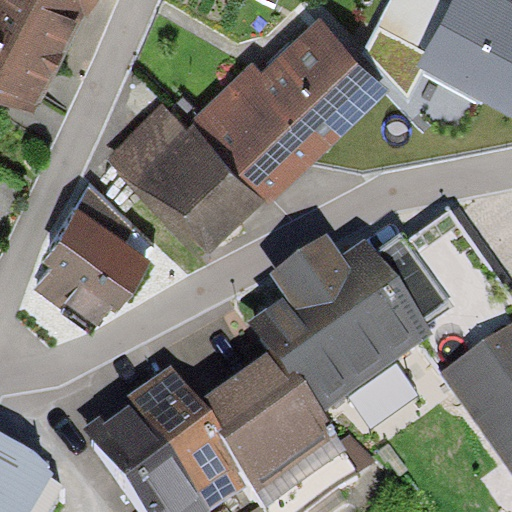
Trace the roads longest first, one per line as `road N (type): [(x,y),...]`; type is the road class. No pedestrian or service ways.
road 1 (residential): [(511,169),(385,186),(56,358),(0,363)]
road 2 (residential): [(124,0),(0,283)]
